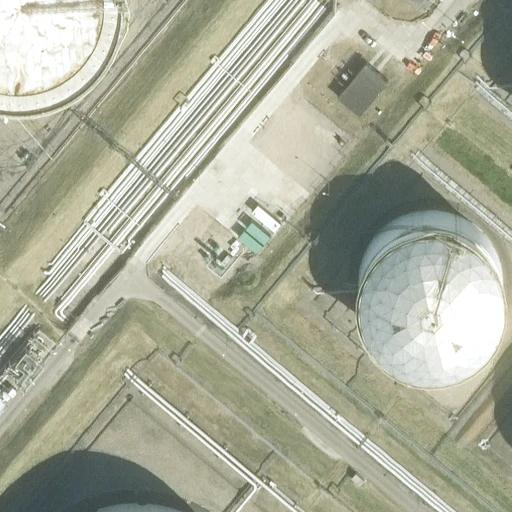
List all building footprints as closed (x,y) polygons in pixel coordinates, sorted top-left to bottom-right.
[(0,0),(0,84),(19,86),(40,83),(60,76),(79,65),(94,50),(106,32),(114,12),(116,0),(0,0)] [(365,61),(336,96),(359,115),(387,80),(365,61)] [(306,181),(348,133),(329,117),(288,164),(306,181)] [(245,234),(264,250),(296,213),(258,181),(235,209),(253,225),(245,234)] [(361,306),(367,320),(377,332),(388,342),(402,349),(416,353),(431,354),(446,352),(460,347),(473,339),(484,329),(493,316),(498,303),(501,288),(501,273),(497,258),(491,244),(481,232),(470,223),(457,215),(442,211),(427,210),(412,212),(398,217),(385,225),(374,235),(365,248),(360,262),(357,277),(357,292),(361,306)] [(39,329),(4,369),(13,377),(19,381),(53,341),(39,329)] [(368,485),(354,474),(351,479),(364,490),(368,485)] [(182,511),(158,505),(131,503),(104,506),(87,511),(182,511)]
